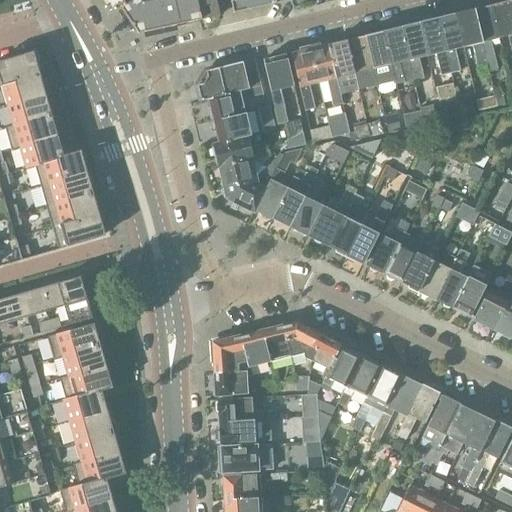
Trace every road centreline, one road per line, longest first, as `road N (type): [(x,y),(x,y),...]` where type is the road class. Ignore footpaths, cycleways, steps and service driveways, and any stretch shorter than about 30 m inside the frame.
road 1 (residential): [(511,384),(297,278),(210,297)]
road 2 (residential): [(154,60),(399,0)]
road 3 (residential): [(210,297),(154,60)]
road 4 (tertiary): [(159,231),(104,77)]
road 5 (tertiary): [(92,82),(142,235)]
road 6 (residential): [(142,235),(0,276)]
road 7 (tertiary): [(177,511),(170,388)]
